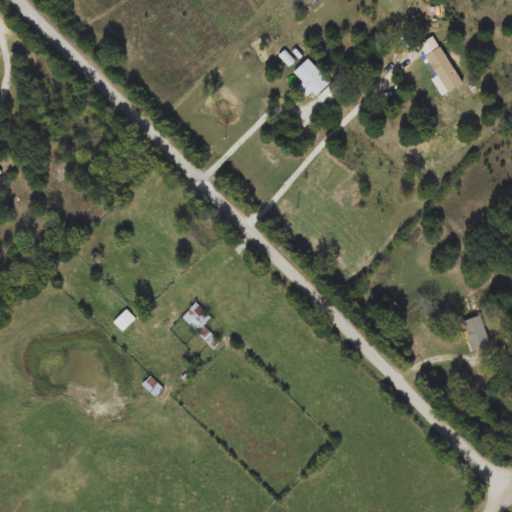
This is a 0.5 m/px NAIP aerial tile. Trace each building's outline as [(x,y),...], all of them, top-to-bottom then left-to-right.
[(435,37),(462,85),(444,95),(417,47),(435,37)] [(331,83),(317,98),(294,74),(308,60),(331,83)] [(182,318),(196,303),(212,319),(204,326),(220,342),(213,349),(182,318)] [(114,323),(126,311),(135,319),(123,332),(114,323)] [(463,322),(479,316),(490,344),(474,350),(463,322)] [(143,385),(148,380),(154,388),(158,384),(163,390),(155,397),(143,385)]
